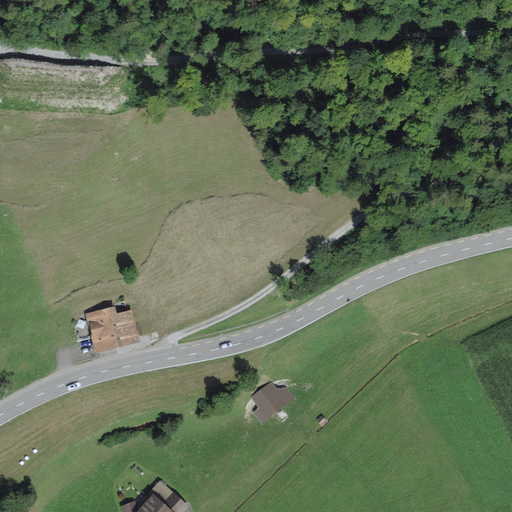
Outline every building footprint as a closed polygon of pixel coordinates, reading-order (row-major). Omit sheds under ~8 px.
[(134,338),(129,319),(117,322),(114,312),(92,318),(99,347),(134,338)] [(268,414),(285,402),(277,390),(260,402),(268,414)] [(322,427),(329,422),(323,415),(317,421),(322,427)] [(180,511),(186,506),(160,483),(148,496),(152,499),(145,506),(148,508),(144,511),(180,511)] [(136,511),(139,511),(134,501),(121,506),(122,511),(136,511)]
